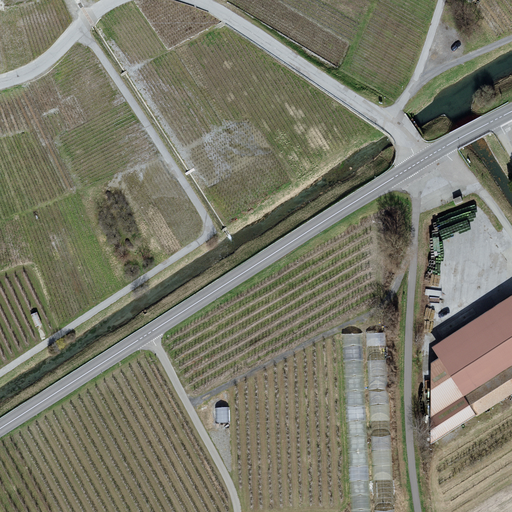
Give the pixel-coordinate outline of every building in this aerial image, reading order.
[(511,393),(511,296),(431,349),(438,360),(431,365),(430,446),(511,393)] [(385,343),(385,331),(368,330),(367,342),(385,343)] [(345,372),(363,371),(363,331),(345,331),(345,372)] [(384,357),(373,357),(372,369),(383,370),(384,357)] [(230,420),(230,405),(217,405),(216,420),(230,420)]
